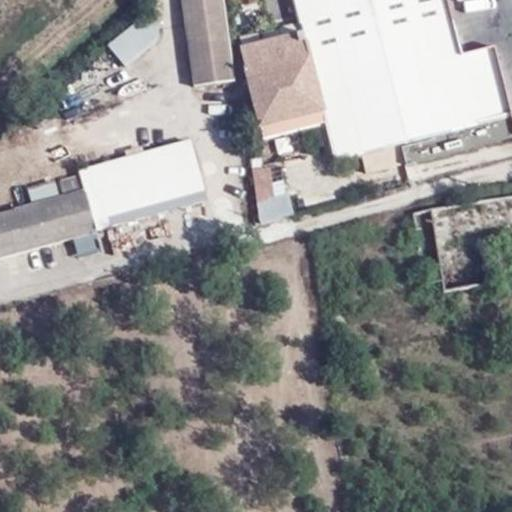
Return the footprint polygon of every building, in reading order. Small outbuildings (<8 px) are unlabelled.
[(235,85),(224,0),(182,0),(194,91),(235,85)] [(406,144),(410,163),(427,160),(511,138),(511,89),(502,47),(472,52),(459,0),(298,0),(303,15),(330,122),(340,164),(363,156),(406,144)] [(159,45),(157,9),(105,45),(127,70),(159,45)] [(303,15),(242,32),(264,137),(330,122),(303,15)] [(84,193),(67,198),(37,206),(0,216),(0,262),(210,203),(190,136),(78,165),(84,193)] [(369,170),(410,163),(406,144),(363,156),(369,170)] [(263,225),(294,216),(291,193),(275,195),(271,167),(254,168),(263,225)] [(511,197),(416,216),(424,283),(446,281),(447,294),(494,284),(488,248),(511,243),(511,197)]
